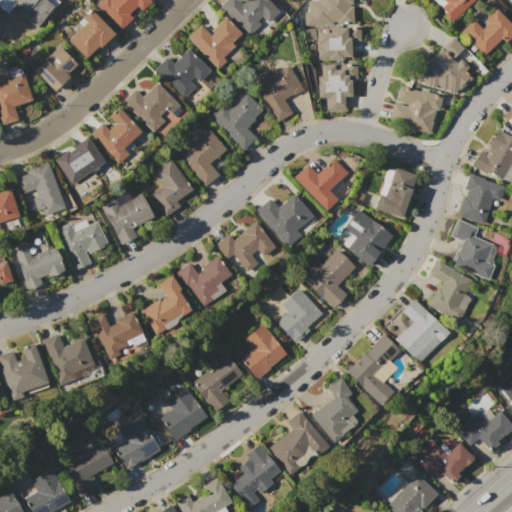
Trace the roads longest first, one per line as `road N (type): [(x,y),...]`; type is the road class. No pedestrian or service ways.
road 1 (residential): [(511,67),(451,139),(404,257),(330,344),(205,451),(104,511)]
road 2 (residential): [(441,162),(359,132),(295,138),(146,258),(0,324)]
road 3 (residential): [(183,0),(73,109),(0,150)]
